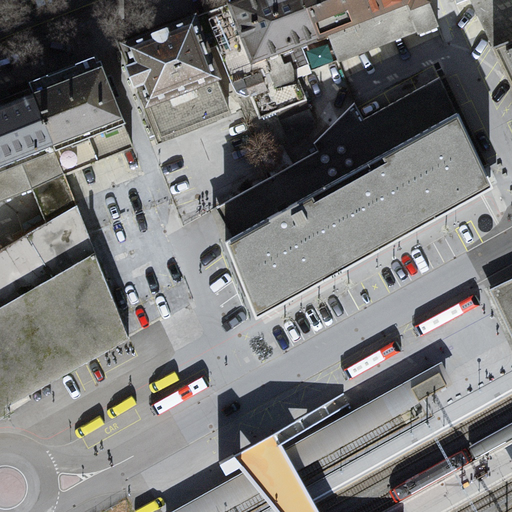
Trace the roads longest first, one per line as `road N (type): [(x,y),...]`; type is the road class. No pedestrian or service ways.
road 1 (residential): [(511,249),(159,441)]
road 2 (residential): [(5,487),(55,506),(159,441)]
road 3 (residential): [(159,441),(54,460),(5,487)]
